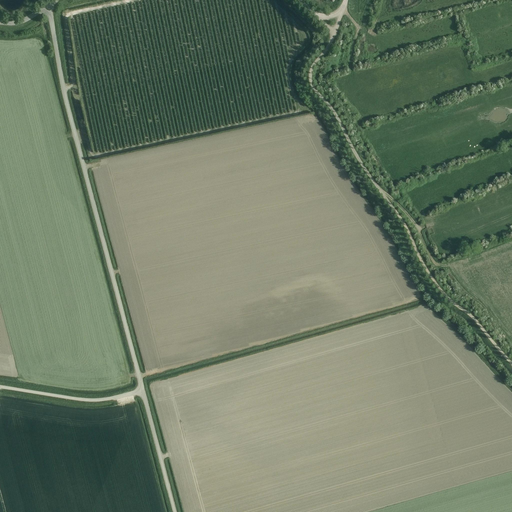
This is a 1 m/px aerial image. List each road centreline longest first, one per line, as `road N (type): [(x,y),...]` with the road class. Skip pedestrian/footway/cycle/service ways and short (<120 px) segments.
road 1 (track): [(332,37),(309,74),(315,91),(438,289),(511,362)]
road 2 (unclassified): [(142,390),(44,7)]
road 3 (unclassified): [(0,386),(93,400),(142,390)]
road 4 (unclassified): [(175,511),(142,390)]
